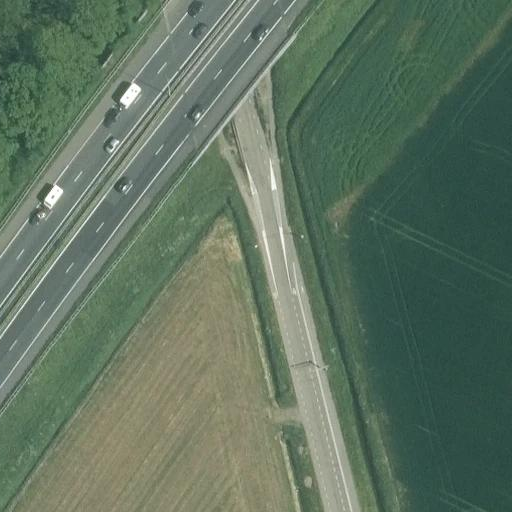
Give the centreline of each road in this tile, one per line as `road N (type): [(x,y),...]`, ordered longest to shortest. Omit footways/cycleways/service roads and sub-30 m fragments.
road 1 (tertiary): [(341,511),(222,0)]
road 2 (motorway): [(0,365),(278,0)]
road 3 (motorway): [(217,0),(0,283)]
